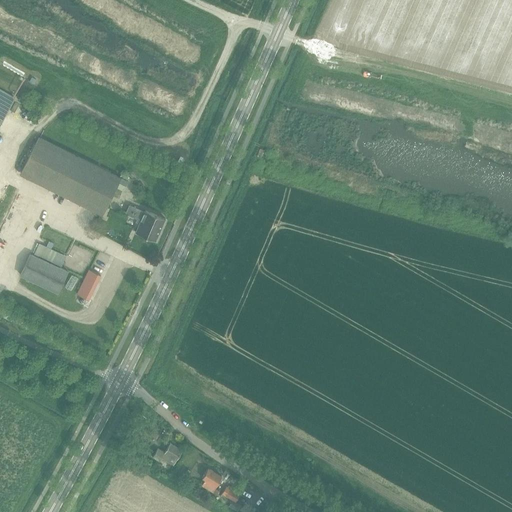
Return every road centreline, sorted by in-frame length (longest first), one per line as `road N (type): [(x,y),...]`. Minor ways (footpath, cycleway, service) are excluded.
road 1 (track): [(33,211),(25,186),(6,177),(29,132),(51,111),(75,105),(160,143),(189,128),(237,26),(199,0)]
road 2 (secondary): [(120,380),(290,0)]
road 3 (unclassified): [(307,511),(120,380)]
road 4 (secondary): [(50,511),(120,380)]
road 5 (unclassified): [(120,380),(0,329)]
